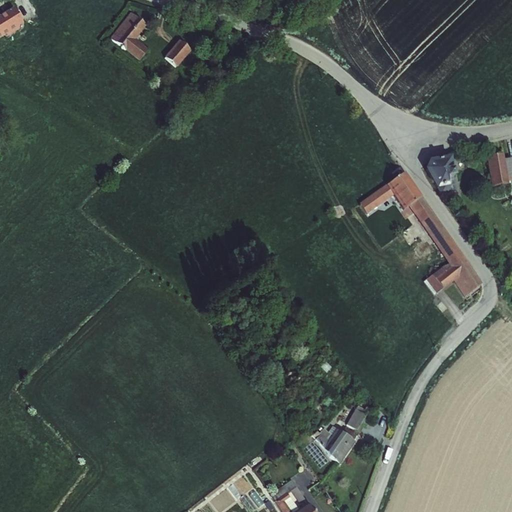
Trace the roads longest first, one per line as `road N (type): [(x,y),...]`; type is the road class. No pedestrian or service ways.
road 1 (residential): [(392,125),(403,168),(489,291),(426,377),(379,511)]
road 2 (tertiary): [(170,0),(304,43),(392,125)]
road 3 (tertiary): [(392,125),(511,124)]
